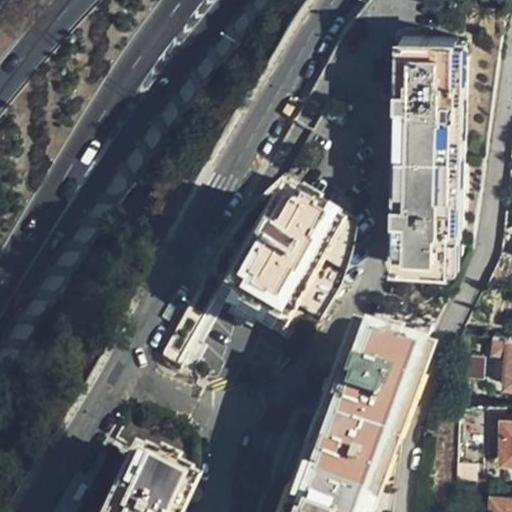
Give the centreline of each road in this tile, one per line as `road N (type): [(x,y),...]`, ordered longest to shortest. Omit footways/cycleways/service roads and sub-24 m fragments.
road 1 (residential): [(226,411),(286,384),(358,296),(379,74),(337,65),(270,174),(237,168)]
road 2 (residential): [(404,511),(440,345),(490,228),(511,51)]
road 3 (trunk): [(22,259),(232,0)]
road 4 (trunk): [(22,259),(148,46),(186,0)]
road 5 (tertiary): [(123,368),(237,168)]
road 6 (tertiary): [(237,168),(334,0)]
road 7 (tertiary): [(39,511),(123,368)]
